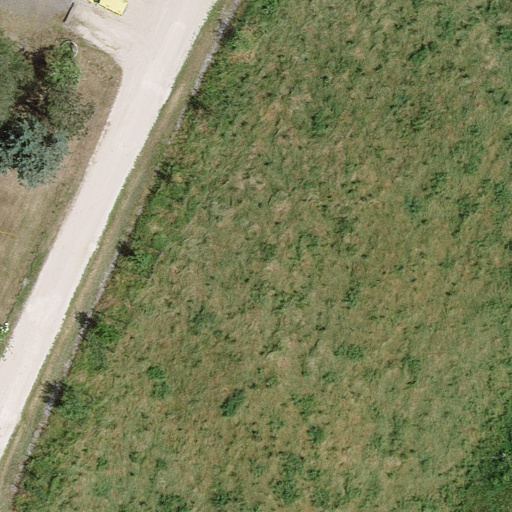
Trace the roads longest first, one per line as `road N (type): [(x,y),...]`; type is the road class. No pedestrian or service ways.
road 1 (track): [(0,497),(154,436),(213,389),(248,344),(341,0)]
road 2 (track): [(185,0),(0,407)]
